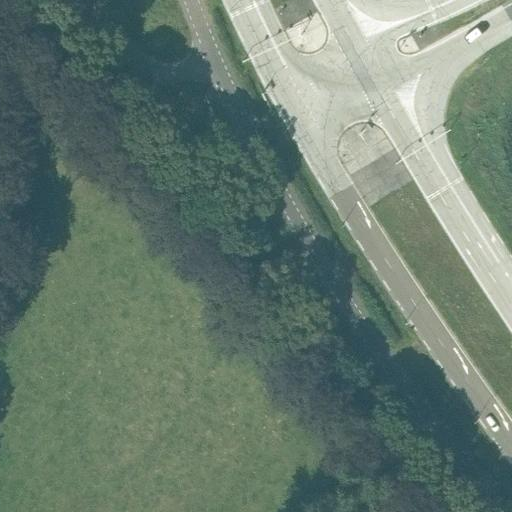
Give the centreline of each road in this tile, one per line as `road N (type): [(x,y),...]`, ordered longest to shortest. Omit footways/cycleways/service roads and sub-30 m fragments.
road 1 (unclassified): [(498,511),(312,253),(212,69)]
road 2 (secondary): [(295,112),(511,450)]
road 3 (secondary): [(511,304),(380,89)]
road 4 (unclassified): [(212,69),(158,69),(76,0)]
road 5 (motorway): [(380,89),(511,15)]
road 6 (secondary): [(238,0),(295,112)]
